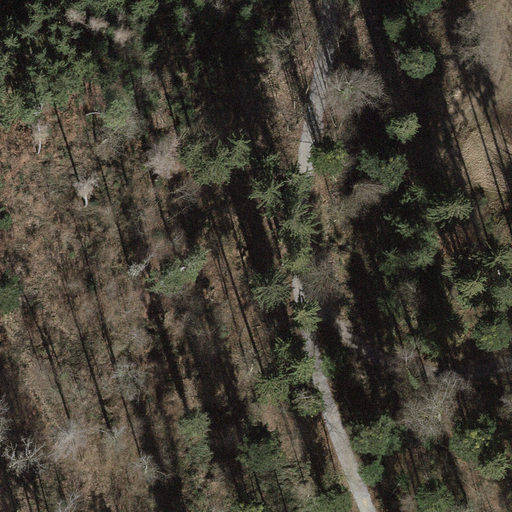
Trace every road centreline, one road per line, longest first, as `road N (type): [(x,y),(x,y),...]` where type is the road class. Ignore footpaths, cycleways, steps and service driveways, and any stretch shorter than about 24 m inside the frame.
road 1 (track): [(327,0),(316,136),(297,205),(301,289),(338,454),(366,511)]
road 2 (track): [(301,289),(346,344),(477,375),(511,365)]
